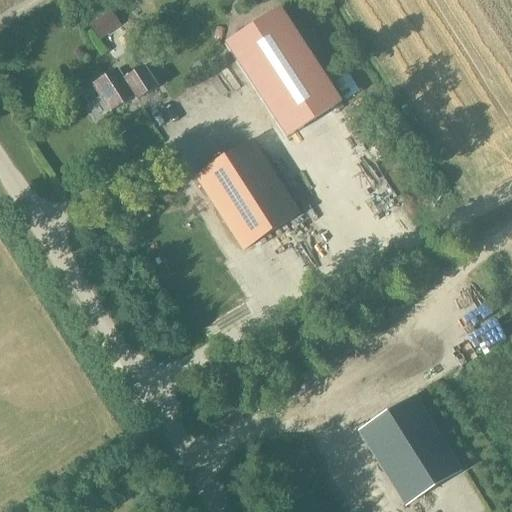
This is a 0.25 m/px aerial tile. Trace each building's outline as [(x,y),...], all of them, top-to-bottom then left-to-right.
[(339,104),(277,9),(224,44),(285,139),(339,104)] [(117,71),(92,85),(108,113),(133,99),(135,102),(156,90),(144,69),(123,81),(117,71)] [(242,251),(297,215),(249,142),(194,177),(242,251)] [(212,379),(225,373),(221,363),(208,370),(212,379)] [(357,431),(404,505),(460,470),(413,395),(357,431)] [(352,511),(364,511),(368,509),(349,486),(338,495),(352,511)]
